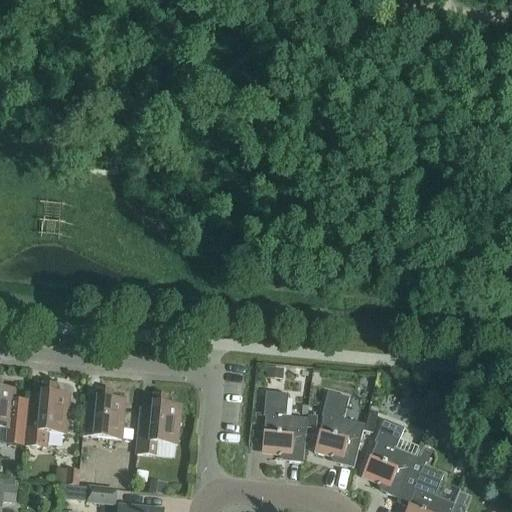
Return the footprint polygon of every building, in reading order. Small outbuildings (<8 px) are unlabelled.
[(283,370),(267,369),(266,381),(281,383),(283,370)] [(29,399),(29,402),(26,433),(24,448),(45,450),(47,435),(65,437),(69,396),(54,395),(55,386),(43,384),(41,400),(29,399)] [(26,433),(29,402),(12,400),(13,391),(0,389),(0,430),(7,431),(5,447),(24,449),(24,448),(26,433)] [(122,431),(125,402),(110,401),(111,391),(98,390),(97,405),(85,404),(82,438),(121,442),(121,441),(122,431)] [(265,418),(261,458),(278,460),(281,457),(284,461),(289,462),(288,464),(302,465),(307,421),(285,418),(288,396),(265,394),(263,418),(265,418)] [(323,418),(313,457),(330,461),(333,459),(336,463),(340,464),(339,467),(353,470),(364,427),(343,421),(349,400),(327,394),(321,418),(323,418)] [(140,410),(136,457),(154,458),(155,445),(176,447),(180,407),(166,406),(167,397),(154,395),(152,411),(140,410)] [(369,412),(363,433),(364,433),(372,435),(375,423),(377,415),(369,412)] [(315,432),(317,419),(307,418),(306,431),(315,432)] [(375,445),(360,482),(377,489),(380,487),(382,492),(386,493),(385,495),(398,501),(403,488),(415,460),(415,459),(395,451),(404,430),(383,422),(374,444),(375,445)] [(122,431),(121,441),(132,442),(133,432),(122,431)] [(419,452),(415,460),(427,465),(430,456),(419,452)] [(403,488),(412,491),(414,492),(405,511),(451,511),(454,506),(434,498),(442,478),(423,470),(425,465),(415,460),(403,488)] [(4,469),(4,476),(8,481),(15,481),(20,477),(20,470),(16,465),(9,465),(4,469)] [(66,487),(77,488),(78,473),(68,472),(66,487)] [(0,511),(1,503),(14,504),(15,490),(0,488),(0,511)] [(114,507),(116,492),(89,489),(87,504),(114,507)] [(53,511),(64,511),(64,503),(53,504),(53,511)]
